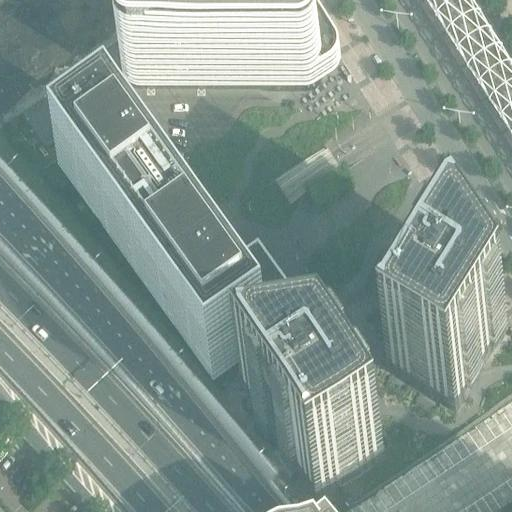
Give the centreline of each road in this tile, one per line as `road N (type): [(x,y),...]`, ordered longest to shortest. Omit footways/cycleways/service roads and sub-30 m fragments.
road 1 (primary): [(271,511),(0,206)]
road 2 (primary): [(215,511),(0,280)]
road 3 (tertiary): [(360,0),(511,237)]
road 4 (primary): [(0,345),(155,511)]
road 5 (tertiary): [(511,170),(403,0)]
road 6 (primary): [(0,401),(97,511)]
